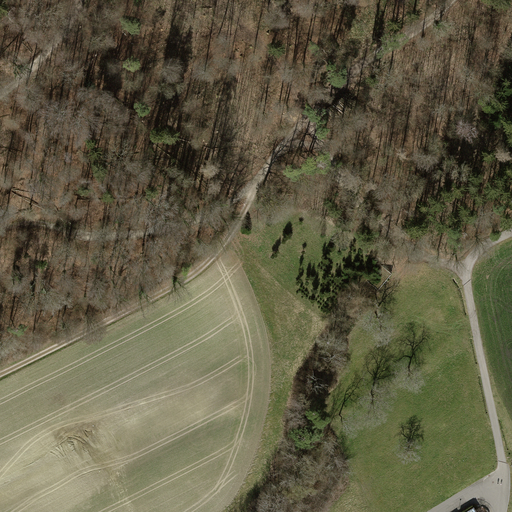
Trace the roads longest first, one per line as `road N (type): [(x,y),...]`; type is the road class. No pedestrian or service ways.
road 1 (track): [(307,119),(207,259),(0,373)]
road 2 (track): [(253,195),(235,194),(146,235),(100,239),(29,223),(0,233)]
road 3 (track): [(463,270),(383,228),(356,200),(307,119)]
road 4 (track): [(450,0),(353,70),(307,119)]
road 5 (track): [(0,98),(61,39),(81,0)]
